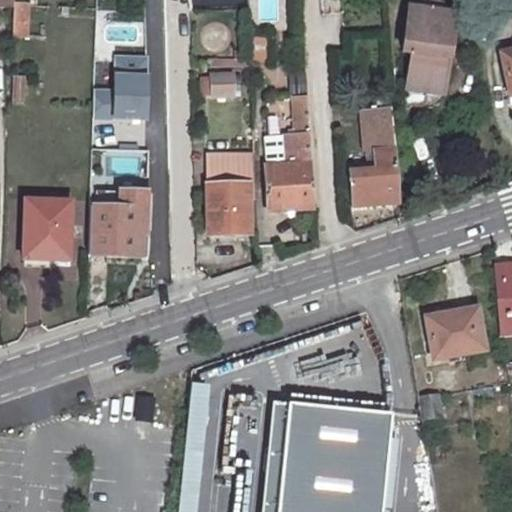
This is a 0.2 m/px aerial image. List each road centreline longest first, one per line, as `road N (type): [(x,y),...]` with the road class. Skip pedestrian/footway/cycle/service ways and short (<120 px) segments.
road 1 (secondary): [(0,378),(511,210)]
road 2 (unknown): [(174,318),(172,0)]
road 3 (unknown): [(333,267),(305,0)]
road 4 (unknown): [(370,255),(403,380),(404,511)]
